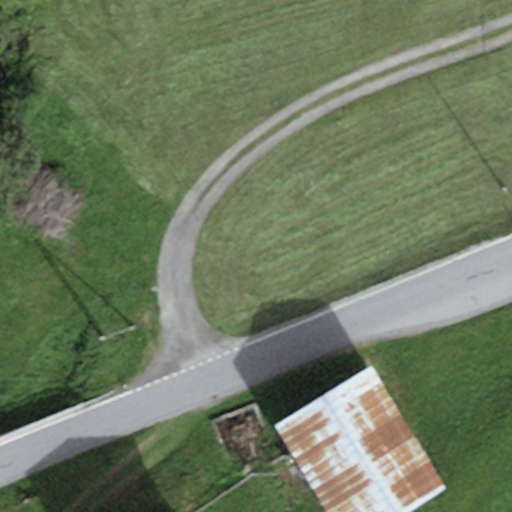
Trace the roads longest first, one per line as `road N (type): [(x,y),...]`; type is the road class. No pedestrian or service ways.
road 1 (track): [(215,387),(182,312),(180,227),(246,161),(511,32)]
road 2 (tertiary): [(511,261),(215,387),(0,467)]
